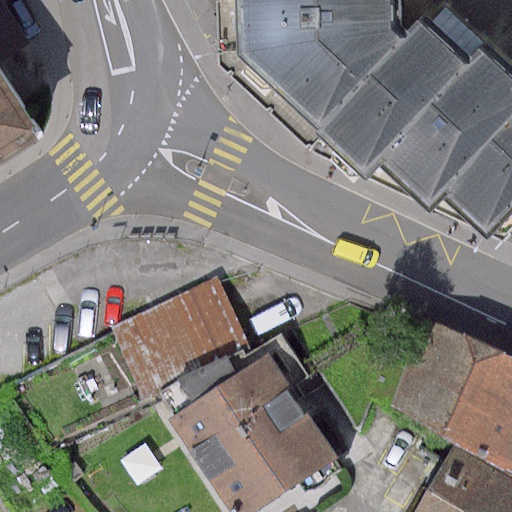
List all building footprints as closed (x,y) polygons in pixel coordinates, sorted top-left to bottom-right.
[(249,0),(255,65),(339,146),(511,230),(511,43),(469,0),(249,0)] [(511,0),(469,0),(511,43),(511,0)] [(0,158),(43,131),(0,65),(0,158)] [(402,394),(511,448),(511,344),(444,310),(402,394)] [(303,339),(197,406),(264,511),(291,511),(378,457),(303,339)] [(511,511),(511,459),(466,436),(420,511),(511,511)]
